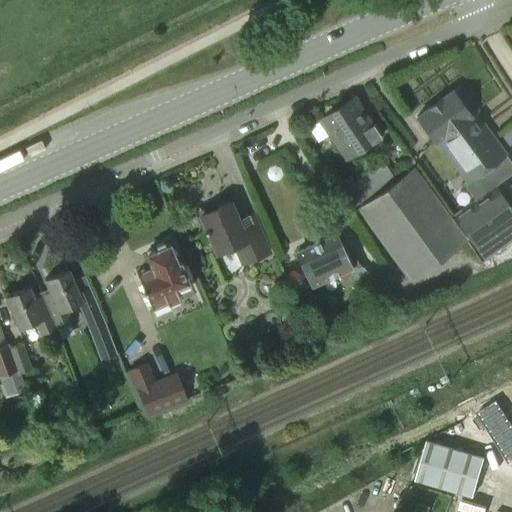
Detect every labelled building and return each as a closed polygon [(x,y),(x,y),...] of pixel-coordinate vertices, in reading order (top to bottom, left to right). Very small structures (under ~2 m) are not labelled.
[(436,142),(437,141),(466,181),(465,183),(477,199),(455,216),(478,246),(511,220),(511,209),(495,186),(487,192),(475,176),(505,154),(482,121),(485,119),(460,85),(453,91),(452,90),(417,116),(436,142)] [(380,137),(353,96),(319,119),(319,120),(308,127),(317,140),(328,133),(346,159),(380,137)] [(387,180),(384,170),(381,159),(333,191),(350,211),(387,180)] [(358,208),(410,280),(467,238),(415,167),(358,208)] [(242,230),(230,202),(201,215),(207,229),(204,230),(205,233),(208,231),(217,252),(235,244),(243,263),(269,251),(257,224),(242,230)] [(296,250),(312,284),(360,261),(360,260),(358,261),(354,251),(346,255),(335,232),(296,250)] [(150,266),(137,272),(154,309),(182,297),(177,287),(190,282),(181,260),(178,262),(170,243),(145,254),(150,266)] [(41,294),(56,328),(71,322),(65,309),(82,302),(68,269),(44,279),(49,290),(41,294)] [(56,328),(41,294),(34,297),(29,285),(5,296),(19,329),(36,322),(42,334),(56,328)] [(104,322),(103,323),(89,328),(100,358),(116,352),(104,322)] [(0,374),(16,369),(8,348),(7,343),(0,345),(0,374)] [(23,343),(8,348),(16,369),(17,373),(32,368),(23,343)] [(178,373),(162,380),(152,384),(144,366),(132,371),(151,413),(188,397),(178,373)] [(511,458),(511,425),(496,401),(476,414),(507,461),(511,458)] [(426,440),(415,479),(473,496),(484,457),(426,440)] [(20,452),(26,467),(43,459),(37,445),(20,452)] [(459,501),(455,511),(470,511),(473,506),(459,501)] [(427,511),(429,507),(417,503),(414,511),(427,511)]
